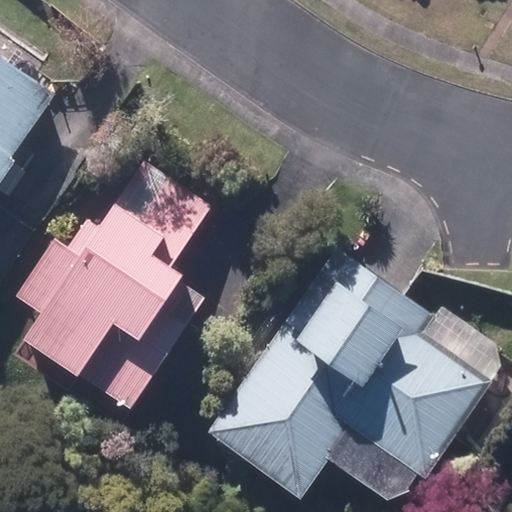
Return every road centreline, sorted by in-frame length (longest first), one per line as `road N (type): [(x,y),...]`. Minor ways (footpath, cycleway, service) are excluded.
road 1 (residential): [(484,128),(226,0)]
road 2 (residential): [(464,249),(484,128)]
